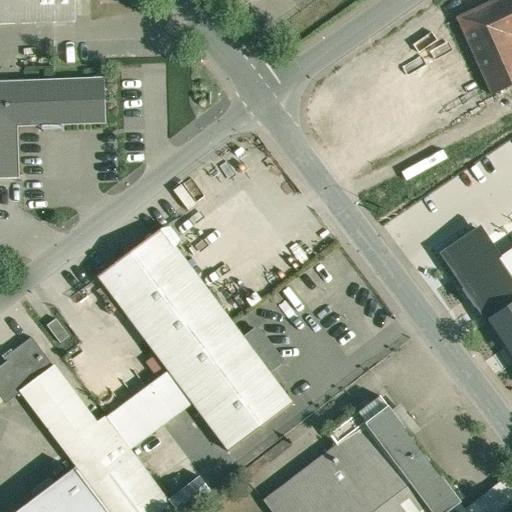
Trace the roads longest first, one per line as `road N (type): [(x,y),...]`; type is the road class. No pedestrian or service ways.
road 1 (residential): [(260,99),(511,430)]
road 2 (residential): [(0,299),(260,99)]
road 3 (residential): [(260,99),(399,0)]
road 4 (residential): [(187,0),(260,99)]
